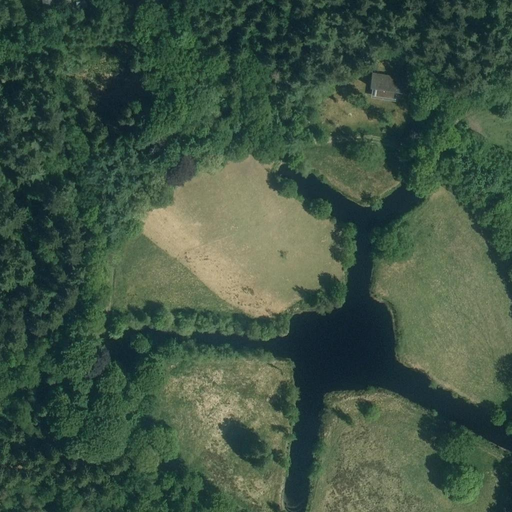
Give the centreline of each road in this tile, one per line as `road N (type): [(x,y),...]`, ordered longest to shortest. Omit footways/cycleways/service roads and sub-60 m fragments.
road 1 (track): [(106,330),(113,254),(135,214),(181,174),(243,150),(327,140),(405,150),(474,198),(511,247)]
road 2 (track): [(239,511),(154,438),(113,366),(106,330)]
road 3 (track): [(243,150),(153,0)]
